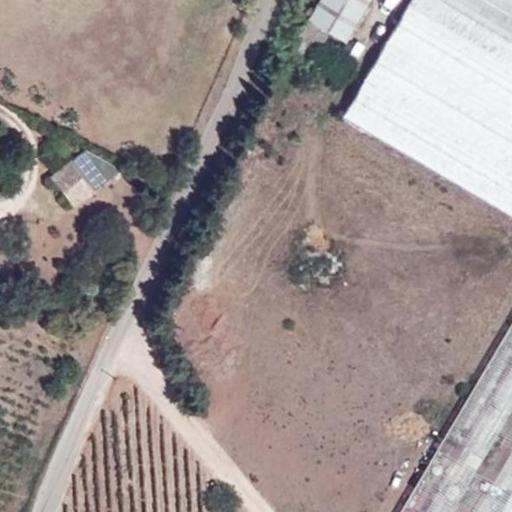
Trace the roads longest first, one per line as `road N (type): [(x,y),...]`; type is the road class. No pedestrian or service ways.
road 1 (tertiary): [(272,0),(111,341),(46,511)]
road 2 (track): [(111,341),(261,511)]
